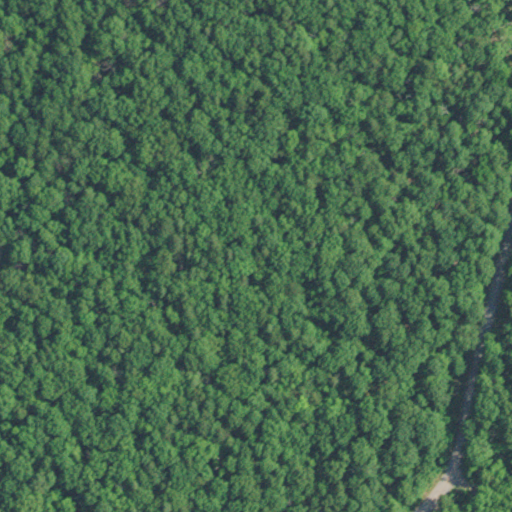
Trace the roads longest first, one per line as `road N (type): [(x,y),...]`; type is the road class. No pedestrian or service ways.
road 1 (track): [(178,0),(70,160),(0,389)]
road 2 (residential): [(511,227),(459,425),(441,471),(410,511)]
